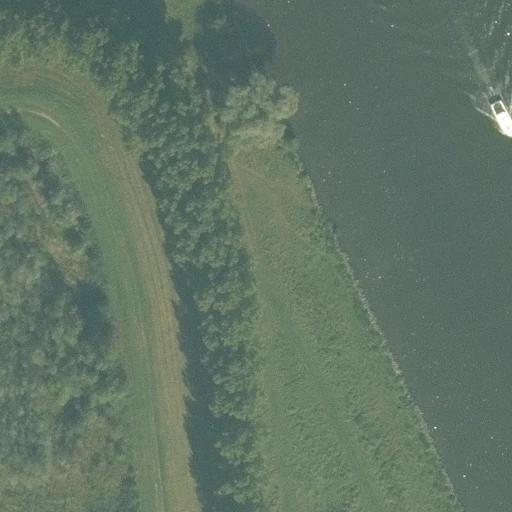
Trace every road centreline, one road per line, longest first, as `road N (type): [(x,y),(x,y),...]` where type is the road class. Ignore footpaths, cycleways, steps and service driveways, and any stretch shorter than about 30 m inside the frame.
road 1 (track): [(160,511),(141,325),(125,246),(97,175),(64,126),(41,112),(0,113)]
road 2 (track): [(380,511),(255,266)]
